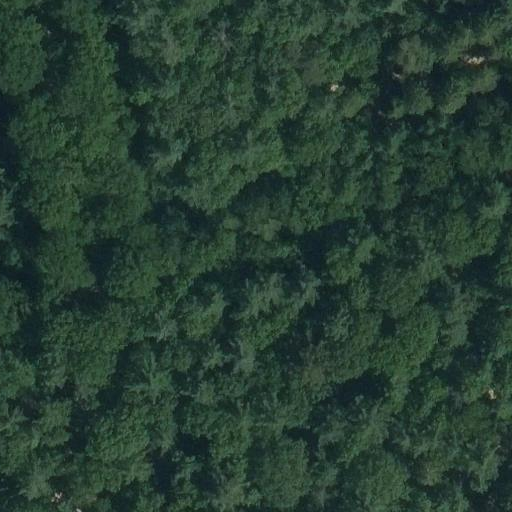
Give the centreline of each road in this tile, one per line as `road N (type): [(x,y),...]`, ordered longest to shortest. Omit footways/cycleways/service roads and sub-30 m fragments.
road 1 (track): [(38,0),(170,511)]
road 2 (tertiary): [(273,511),(321,409),(376,326),(421,270),(511,196)]
